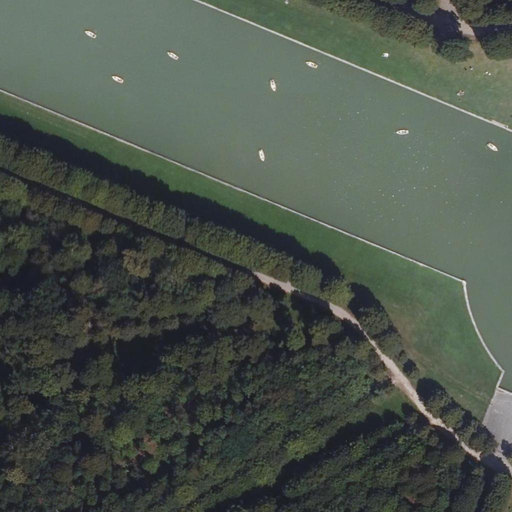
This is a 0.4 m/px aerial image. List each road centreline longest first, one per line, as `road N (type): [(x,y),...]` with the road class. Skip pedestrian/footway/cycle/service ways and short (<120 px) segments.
road 1 (track): [(0,170),(331,308),(358,327)]
road 2 (track): [(0,380),(358,327)]
road 3 (track): [(392,373),(169,511)]
road 4 (track): [(511,472),(432,416),(358,327)]
road 5 (track): [(278,511),(432,416)]
